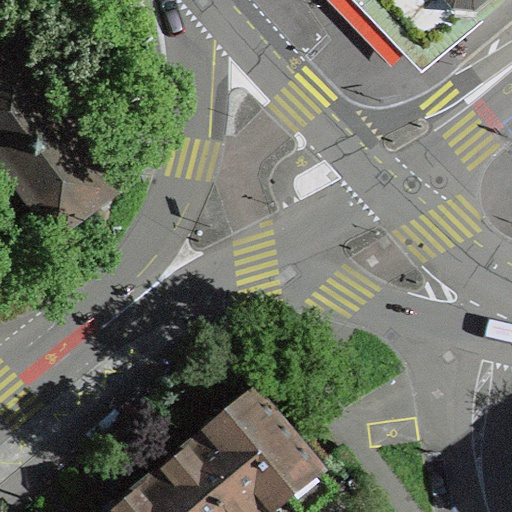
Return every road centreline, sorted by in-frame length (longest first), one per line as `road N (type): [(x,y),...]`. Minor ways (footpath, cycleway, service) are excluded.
road 1 (primary): [(0,362),(105,290),(169,207),(189,158),(193,96),(179,0)]
road 2 (tertiary): [(0,364),(195,291),(255,259)]
road 3 (residential): [(387,185),(200,0)]
road 4 (residential): [(255,259),(420,309),(504,323)]
road 5 (residential): [(504,323),(478,412),(477,465),(490,511)]
road 6 (residential): [(504,323),(387,185)]
road 7 (tertiary): [(387,185),(511,94)]
road 8 (tertiary): [(255,259),(387,185)]
